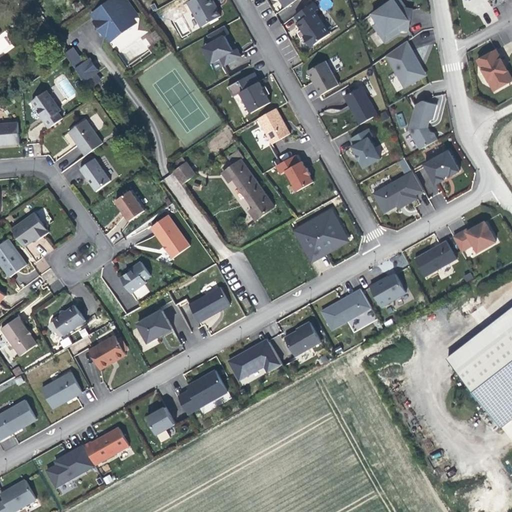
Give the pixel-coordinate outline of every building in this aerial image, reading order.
[(116,0),(114,0),(96,12),(101,19),(98,21),(105,30),(108,28),(112,35),(132,22),(129,18),(136,13),(126,0),(121,0),(118,2),(116,0)] [(216,5),(213,0),(191,0),(188,2),(202,27),(221,16),(217,9),(215,5),(216,5)] [(269,0),(277,10),(282,7),(277,0),(269,0)] [(409,30),(413,10),(406,9),(403,6),(399,0),(391,0),(373,13),(379,22),(375,25),(386,41),(402,29),(409,30)] [(311,47),(330,34),(315,12),(318,10),(313,3),(295,16),(299,22),(297,23),(303,32),(306,36),(304,37),(311,47)] [(132,22),(139,17),(136,13),(129,18),(132,22)] [(208,35),(212,42),(203,47),(212,63),(221,58),(225,66),(242,56),(237,48),(233,51),(230,45),(225,36),(229,34),(225,26),(208,35)] [(0,56),(15,48),(5,31),(0,33),(0,56)] [(408,42),(386,55),(405,87),(425,76),(418,64),(420,63),(417,58),(408,42)] [(67,56),(71,61),(78,56),(72,48),(65,53),(67,56)] [(478,60),(495,91),(511,81),(511,77),(508,70),(506,71),(500,61),(502,60),(497,50),(478,60)] [(78,56),(71,61),(85,81),(96,73),(98,71),(88,58),(82,63),(78,56)] [(315,85),(321,95),(340,85),(326,61),(308,71),(315,85)] [(420,63),(418,64),(425,76),(427,75),(420,63)] [(255,72),(228,87),(234,97),(241,93),(252,113),(271,102),(267,95),(264,90),(255,72)] [(96,73),(85,81),(90,87),(100,79),(96,73)] [(361,125),(379,114),(363,86),(345,96),(353,111),(361,125)] [(47,90),(33,99),(40,110),(45,116),(44,117),(50,127),(64,118),(59,111),(61,109),(47,90)] [(421,149),(438,140),(435,133),(431,132),(428,128),(429,125),(430,122),(434,120),(437,105),(425,102),(416,108),(410,130),(421,149)] [(277,108),(258,119),(272,144),(291,133),(285,122),(277,108)] [(396,115),(399,127),(405,125),(402,113),(396,115)] [(78,144),(86,155),(103,143),(86,119),(69,131),(78,144)] [(0,123),(0,145),(4,145),(19,144),(17,122),(0,123)] [(374,136),(369,128),(351,139),(355,146),(353,147),(358,156),(365,168),(381,159),(370,138),(374,136)] [(426,164),(436,184),(445,179),(444,177),(447,175),(451,173),(452,176),(460,171),(450,151),(426,164)] [(280,174),(286,171),(300,163),(296,155),(276,166),(280,174)] [(110,180),(95,158),(80,169),(88,180),(96,191),(110,180)] [(404,159),(399,162),(404,172),(409,169),(404,159)] [(256,220),(274,207),(240,160),(222,173),(228,182),(233,179),(254,207),(249,211),(256,220)] [(185,161),(172,171),(182,184),(195,175),(185,161)] [(300,163),(286,171),(298,191),(314,182),(309,172),(302,161),(300,163)] [(385,213),(398,205),(401,203),(403,207),(418,198),(416,195),(424,191),(413,172),(374,194),(385,213)] [(144,210),(130,190),(115,201),(123,212),(129,221),(144,210)] [(332,210),(294,231),(308,257),(326,248),(330,248),(339,243),(336,238),(345,234),(332,210)] [(35,212),(12,229),(25,247),(35,239),(39,236),(41,238),(50,232),(35,212)] [(190,245),(168,215),(151,227),(161,242),(172,258),(190,245)] [(467,230),(454,237),(462,252),(474,244),(479,252),(497,242),(486,222),(476,228),(468,232),(467,230)] [(350,241),(345,234),(336,238),(339,243),(330,248),(326,248),(308,257),(312,263),(331,252),(350,241)] [(19,254),(8,238),(0,244),(0,264),(10,278),(27,265),(19,254)] [(432,250),(416,259),(426,277),(458,260),(447,241),(432,250)] [(116,280),(107,286),(118,302),(133,291),(131,289),(137,284),(127,270),(119,276),(120,277),(116,280)] [(390,277),(385,280),(385,279),(370,287),(382,307),(407,293),(396,274),(390,277)] [(231,305),(221,287),(190,305),(200,323),(217,313),(231,305)] [(333,330),(372,308),(362,289),(347,297),(348,299),(343,301),(342,300),(322,311),(333,330)] [(247,298),(242,300),(247,309),(252,306),(247,298)] [(61,313),(52,319),(63,335),(85,319),(74,304),(68,308),(65,310),(62,309),(61,313)] [(511,307),(445,357),(508,443),(511,439),(511,307)] [(173,329),(162,311),(138,324),(149,342),(162,335),(173,329)] [(1,329),(20,356),(37,344),(28,330),(18,317),(1,329)] [(297,330),(298,331),(299,332),(295,334),(293,333),(286,338),(296,356),(322,342),(311,322),(297,330)] [(127,355),(116,336),(90,350),(101,370),(112,363),(111,362),(116,360),(116,361),(127,355)] [(69,337),(61,340),(63,347),(71,345),(69,337)] [(268,339),(252,348),(254,351),(270,342),(268,339)] [(247,351),(229,361),(240,380),(265,366),(268,372),(282,364),(270,342),(254,351),(252,348),(247,351)] [(265,366),(240,380),(243,386),(268,372),(265,366)] [(179,397),(187,412),(199,406),(200,408),(229,392),(216,370),(206,376),(208,378),(189,389),(190,390),(179,397)] [(72,372),(42,389),(53,409),(70,400),(83,392),(72,372)] [(188,386),(189,389),(208,378),(206,376),(199,380),(188,386)] [(1,415),(12,434),(26,426),(37,420),(27,400),(1,415)] [(199,406),(187,412),(189,414),(200,408),(199,406)] [(176,424),(166,407),(158,412),(148,417),(158,434),(176,424)] [(91,441),(84,445),(96,466),(130,446),(120,427),(105,435),(92,443),(91,441)] [(57,487),(96,466),(84,445),(62,458),(64,462),(58,465),(48,470),(57,487)] [(4,501),(0,502),(0,511),(14,511),(37,499),(26,480),(13,487),(1,494),(4,501)]
